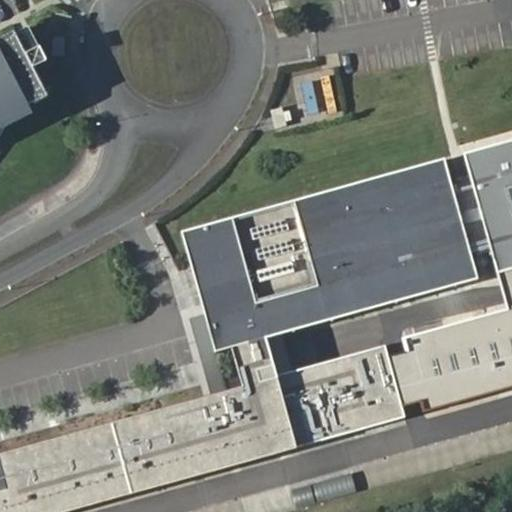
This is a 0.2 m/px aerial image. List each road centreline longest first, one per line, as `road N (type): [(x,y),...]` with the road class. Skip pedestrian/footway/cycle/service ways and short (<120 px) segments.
road 1 (unclassified): [(0,280),(118,216),(191,161),(206,120)]
road 2 (unclassified): [(128,109),(105,185),(0,250)]
road 3 (unclassified): [(206,120),(229,106),(250,70),(252,44),(232,0)]
road 4 (unclassified): [(118,0),(99,39),(103,77),(128,109)]
